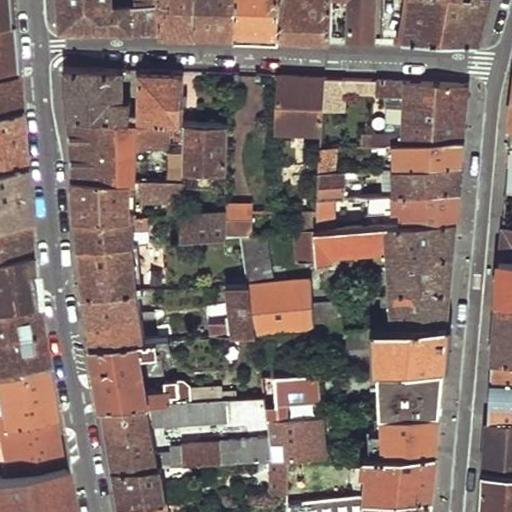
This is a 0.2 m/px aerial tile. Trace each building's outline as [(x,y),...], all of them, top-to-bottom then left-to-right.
[(0,0),(0,16),(10,15),(8,0),(0,0)] [(59,0),(59,1),(61,27),(121,29),(161,30),(159,0),(59,0)] [(159,0),(161,30),(178,31),(198,31),(197,0),(159,0)] [(197,0),(198,31),(217,32),(235,33),(235,0),(197,0)] [(235,0),(235,33),(256,33),(281,34),(281,0),(235,0)] [(281,0),(281,34),(307,35),(332,36),(333,0),(281,0)] [(351,0),(350,37),(360,37),(376,38),(377,0),(351,0)] [(409,0),(404,30),(398,30),(397,38),(481,42),(487,18),(491,0),(409,0)] [(0,71),(14,69),(12,42),(10,15),(0,16),(0,71)] [(67,91),(69,116),(116,118),(119,68),(65,66),(67,91)] [(0,71),(0,106),(17,103),(15,86),(14,69),(0,71)] [(140,69),(137,113),(133,112),(133,117),(170,119),(183,120),(186,71),(164,70),(140,69)] [(278,76),(276,131),(321,134),(322,112),(324,78),(301,77),(278,76)] [(324,78),(322,112),(339,112),(342,78),(324,78)] [(379,80),(379,96),(391,96),(390,106),(405,106),(404,135),(381,136),(381,145),(401,144),(465,140),(467,114),(470,85),(379,80)] [(0,162),(21,159),(19,131),(17,103),(0,106),(0,162)] [(71,146),(73,176),(129,177),(133,177),(135,142),(169,144),(170,119),(133,117),(116,118),(69,116),(71,146)] [(183,120),(182,170),(228,170),(230,123),(183,120)] [(401,144),(401,168),(463,163),(464,153),(465,140),(401,144)] [(320,148),(318,173),(341,172),(342,147),(320,148)] [(0,216),(25,211),(23,185),(21,159),(0,162),(0,216)] [(394,168),(391,196),(461,191),(462,178),(463,163),(401,168),(394,168)] [(318,173),(317,201),(342,200),(344,172),(341,172),(318,173)] [(75,196),(76,216),(129,214),(129,177),(73,176),(75,196)] [(141,178),(140,195),(173,197),(172,212),(181,212),(181,179),(141,178)] [(369,198),(371,213),(407,212),(407,223),(458,220),(460,204),(461,191),(391,196),(369,198)] [(226,210),(226,235),(243,235),(251,234),(252,196),(227,194),(226,210)] [(181,212),(179,238),(226,235),(226,210),(181,212)] [(0,249),(2,249),(28,244),(27,228),(25,211),(0,216),(0,249)] [(77,231),(78,245),(130,241),(129,214),(76,216),(77,231)] [(295,216),(296,231),(315,229),(316,216),(295,216)] [(296,231),(298,261),(334,259),(334,248),(386,244),(391,325),(449,321),(453,273),(458,220),(407,223),(315,229),(296,231)] [(511,228),(503,228),(501,258),(511,258),(511,228)] [(249,281),(256,333),(315,329),(342,328),(340,298),(313,299),(312,277),(274,279),(269,232),(251,234),(243,235),(249,281)] [(81,270),(83,296),(138,290),(130,241),(78,245),(81,270)] [(28,244),(2,249),(4,260),(12,260),(20,269),(5,273),(11,305),(33,301),(30,273),(28,244)] [(2,249),(0,249),(0,306),(11,305),(5,273),(20,269),(12,260),(4,260),(2,249)] [(499,280),(498,299),(511,299),(511,258),(501,258),(499,280)] [(227,284),(232,335),(256,333),(249,281),(227,284)] [(87,320),(91,344),(145,341),(138,290),(83,296),(87,320)] [(496,330),(493,359),(511,360),(511,299),(498,299),(496,330)] [(0,368),(43,362),(38,331),(33,301),(11,305),(0,306),(0,368)] [(227,305),(206,307),(210,332),(230,330),(227,305)] [(378,326),(379,369),(445,364),(447,341),(449,321),(391,325),(378,326)] [(256,333),(261,375),(318,372),(315,329),(256,333)] [(97,375),(102,406),(196,402),(194,382),(186,377),(166,379),(167,388),(146,388),(140,353),(170,352),(169,339),(145,341),(91,344),(97,375)] [(491,395),(489,420),(511,420),(511,360),(493,359),(491,395)] [(0,420),(52,412),(47,387),(43,362),(0,368),(0,420)] [(379,369),(380,413),(441,409),(443,385),(445,364),(379,369)] [(261,375),(263,390),(276,388),(278,407),(266,407),(268,419),(321,416),(318,372),(261,375)] [(107,437),(112,468),(157,465),(151,426),(257,420),(258,437),(183,441),(184,463),(268,458),(273,458),(270,440),(268,419),(266,407),(264,398),(196,402),(102,406),(107,437)] [(0,471),(60,462),(56,437),(52,412),(0,420),(0,442),(2,456),(0,455),(0,471)] [(268,419),(270,440),(283,439),(285,457),(301,456),(323,455),(321,416),(268,419)] [(511,471),(511,420),(489,420),(487,447),(485,470),(511,471)] [(370,428),(372,452),(438,448),(439,436),(440,425),(370,428)] [(368,452),(364,496),(433,493),(435,473),(438,448),(372,452),(368,452)] [(285,457),(284,493),(284,497),(300,496),(301,456),(285,457)] [(268,458),(267,494),(284,493),(285,457),(273,458),(268,458)] [(69,511),(60,462),(0,471),(0,511),(69,511)] [(116,488),(119,508),(165,500),(162,465),(157,465),(112,468),(116,488)] [(483,506),(482,511),(511,511),(511,471),(485,470),(483,506)] [(364,496),(362,511),(431,511),(433,493),(364,496)] [(119,511),(167,511),(165,500),(119,508),(119,511)]
